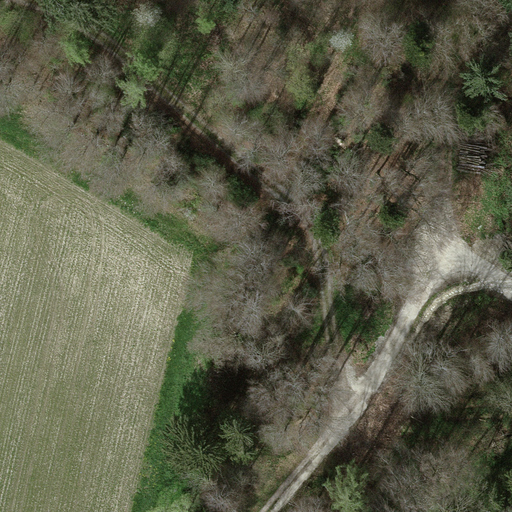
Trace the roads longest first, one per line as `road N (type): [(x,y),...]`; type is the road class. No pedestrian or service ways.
road 1 (track): [(25,0),(109,41),(296,207),(320,252),(339,424)]
road 2 (track): [(415,321),(268,511)]
